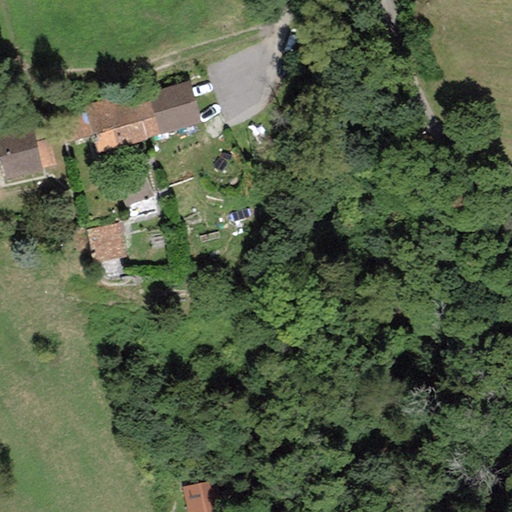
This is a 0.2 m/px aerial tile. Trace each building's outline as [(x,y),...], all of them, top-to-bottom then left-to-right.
[(189,83),(148,94),(161,136),(201,123),(189,83)] [(98,155),(161,136),(148,94),(146,88),(84,106),(93,136),(98,155)] [(93,136),(84,106),(49,116),(57,146),(93,136)] [(32,122),(0,129),(0,156),(6,181),(42,173),(41,168),(54,165),(48,140),(37,143),(32,122)] [(144,169),(116,179),(126,208),(154,197),(144,169)] [(119,225),(87,231),(92,259),(124,253),(119,225)] [(217,511),(215,488),(186,490),(187,511),(217,511)]
